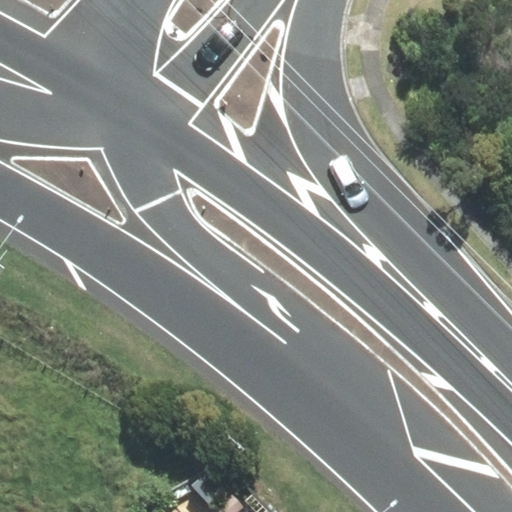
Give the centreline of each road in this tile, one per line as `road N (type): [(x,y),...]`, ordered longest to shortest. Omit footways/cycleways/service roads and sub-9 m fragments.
road 1 (primary): [(361,458),(153,287),(0,196)]
road 2 (primary): [(126,107),(286,214),(479,377)]
road 3 (primary): [(361,458),(142,177),(126,107)]
road 4 (primary): [(333,0),(323,90),(348,169),(479,377)]
road 5 (tertiary): [(263,0),(197,69),(126,107)]
road 6 (primary): [(0,41),(126,107)]
road 7 (primary): [(126,107),(68,119),(0,116)]
